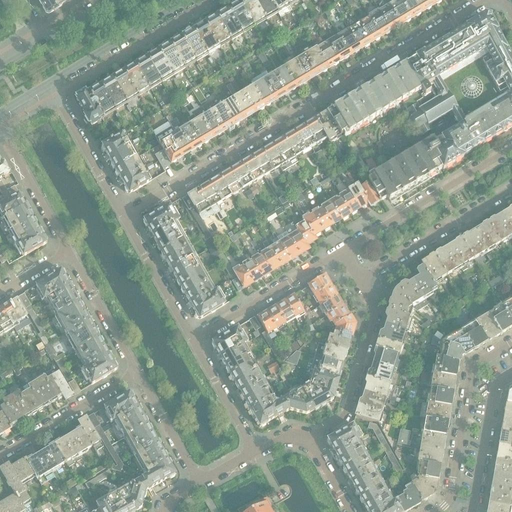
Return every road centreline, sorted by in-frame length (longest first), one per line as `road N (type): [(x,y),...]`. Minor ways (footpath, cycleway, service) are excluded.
road 1 (residential): [(125,216),(490,0)]
road 2 (residential): [(511,341),(470,367),(451,492),(436,511)]
road 3 (residential): [(511,148),(342,249)]
road 4 (residential): [(309,438),(342,417),(375,313),(360,279)]
road 5 (residential): [(342,249),(191,341)]
road 6 (residential): [(360,279),(511,189)]
road 7 (tertiary): [(48,82),(187,0)]
road 8 (residential): [(0,453),(137,371)]
road 9 (residential): [(125,216),(48,82)]
road 10 (residential): [(471,511),(497,381),(511,373)]
road 11 (residential): [(0,128),(70,252)]
road 12 (residential): [(191,341),(125,216)]
road 13 (residential): [(70,252),(137,371)]
road 14 (residential): [(253,452),(191,341)]
road 15 (residential): [(137,371),(198,482)]
